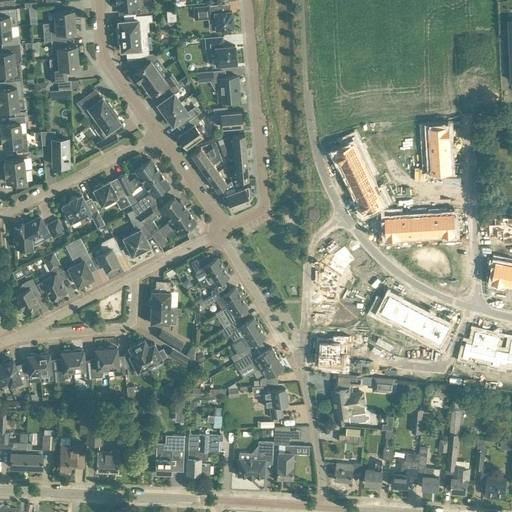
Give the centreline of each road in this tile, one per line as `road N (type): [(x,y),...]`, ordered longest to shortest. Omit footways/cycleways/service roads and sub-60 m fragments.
road 1 (residential): [(323,506),(306,391),(311,243),(343,216)]
road 2 (residential): [(246,0),(264,202),(223,228)]
road 3 (residential): [(221,501),(0,490)]
road 4 (residential): [(474,306),(465,119)]
road 5 (residential): [(0,216),(157,132)]
road 6 (residential): [(10,339),(124,328),(134,311),(135,275)]
road 7 (residential): [(474,306),(430,293),(380,258),(343,216)]
road 8 (residential): [(157,132),(104,56),(99,0)]
road 9 (unknown): [(372,359),(443,368),(474,306)]
road 10 (residential): [(10,339),(135,275)]
